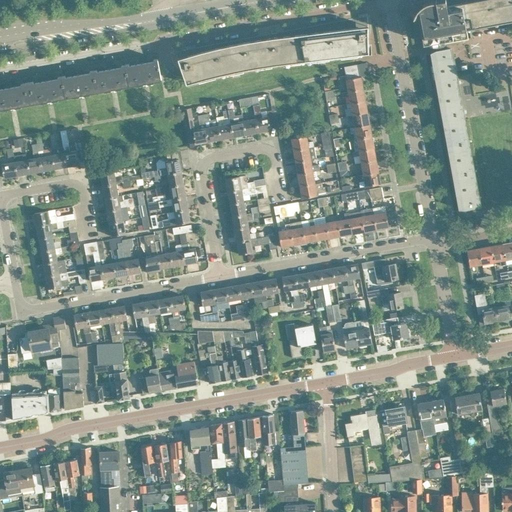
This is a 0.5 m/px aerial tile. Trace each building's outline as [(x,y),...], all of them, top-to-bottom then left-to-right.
[(511,0),(476,0),(447,5),(445,0),(432,0),(431,0),(428,1),(426,2),(425,2),(424,3),(422,4),(420,6),(418,8),(417,9),(416,10),(415,12),(415,13),(414,15),(413,17),(419,16),(425,48),(468,39),(467,29),(511,20),(511,0)] [(329,58),(340,57),(341,60),(358,58),(357,55),(369,53),(368,26),(272,38),(258,40),(244,42),(230,45),(216,48),(202,52),(178,59),(183,72),(184,77),(187,84),(198,81),(199,84),(216,79),(215,76),(226,73),(227,77),(244,73),(243,70),(255,68),(255,71),(272,68),(271,65),(283,64),(284,67),(301,65),(300,61),(312,60),(312,63),(329,61),(329,58)] [(479,207),(454,70),(467,68),(466,64),(465,64),(463,61),(455,65),(453,66),(450,48),(436,51),(431,53),(459,209),(465,209),(479,207)] [(157,61),(140,64),(126,67),(126,65),(125,65),(129,86),(142,83),(142,85),(143,85),(143,83),(148,82),(148,84),(149,84),(148,82),(161,80),(157,59),(157,61)] [(364,89),(361,76),(359,77),(357,64),(344,66),(346,75),(339,76),(341,85),(347,84),(348,92),(364,89)] [(129,86),(125,65),(125,67),(94,73),(94,70),(93,70),(97,91),(110,89),(110,91),(111,91),(111,89),(116,88),(116,90),(117,90),(117,88),(129,86)] [(97,91),(93,70),(93,71),(93,73),(62,78),(62,76),(65,97),(78,95),(78,97),(79,97),(79,95),(84,94),(84,96),(85,96),(85,94),(97,91)] [(65,97),(62,76),(61,76),(62,79),(31,84),(30,82),(30,84),(25,85),(25,83),(27,93),(32,93),(34,103),(46,101),(47,102),(47,100),(52,100),(53,101),(53,99),(65,97)] [(27,93),(25,83),(24,83),(25,85),(0,89),(0,109),(10,107),(10,109),(11,109),(11,107),(16,106),(16,108),(17,108),(16,106),(34,103),(32,93),(27,93)] [(366,101),(364,89),(348,92),(342,93),(343,98),(349,97),(350,103),(366,101)] [(270,123),(274,122),(272,110),(266,111),(267,116),(262,117),(260,105),(259,105),(258,96),(252,97),(254,105),(256,118),(256,119),(258,133),(271,130),(270,123)] [(254,105),(252,97),(240,99),(241,107),(254,105)] [(368,112),(366,101),(350,103),(346,104),(347,109),(345,109),(346,116),(352,115),(368,112)] [(194,130),(192,119),(190,108),(184,109),(186,120),(188,129),(191,147),(196,146),(193,130),(194,130)] [(231,123),(230,118),(228,110),(223,111),(224,117),(217,119),(221,140),(233,137),(231,123)] [(370,124),(368,112),(352,115),(354,127),(355,127),(370,124)] [(221,140),(217,119),(209,120),(208,114),(203,115),(208,142),(221,140)] [(208,142),(203,115),(198,116),(201,129),(194,130),(193,130),(196,146),(204,145),(203,143),(208,142)] [(258,133),(256,119),(243,121),(246,135),(258,133)] [(246,135),(243,121),(231,123),(233,137),(246,135)] [(372,136),(370,124),(355,127),(354,127),(350,128),(351,133),(353,132),(354,140),(356,139),(372,136)] [(70,152),(66,130),(61,131),(62,140),(67,167),(80,164),(79,158),(77,151),(70,152)] [(329,132),(321,133),(323,145),(331,144),(329,132)] [(307,142),(306,136),(306,135),(291,138),(293,151),(314,147),(313,141),(307,142)] [(375,148),(372,136),(356,139),(357,143),(354,143),(355,152),(375,148)] [(67,167),(62,140),(57,140),(59,154),(52,155),(55,169),(67,167)] [(55,169),(52,155),(45,156),(42,143),(37,144),(42,171),(55,169)] [(42,171),(37,144),(32,145),(34,158),(27,160),(30,173),(42,171)] [(316,159),(314,147),(293,151),(295,163),(311,160),(316,159)] [(377,160),(375,148),(355,152),(353,152),(353,157),(360,155),(361,163),(377,160)] [(181,158),(179,159),(178,151),(164,153),(165,159),(159,160),(156,163),(157,170),(153,171),(154,176),(162,175),(167,174),(181,172),(180,167),(183,167),(181,158)] [(17,176),(15,162),(2,164),(1,160),(0,160),(0,174),(3,174),(4,178),(17,176)] [(30,173),(27,160),(15,162),(17,176),(30,173)] [(312,165),(311,160),(295,163),(297,174),(313,172),(320,170),(318,164),(312,165)] [(379,172),(377,160),(361,163),(363,175),(379,172)] [(140,173),(138,166),(129,168),(130,175),(140,173)] [(115,177),(114,171),(100,173),(102,186),(116,183),(122,182),(129,181),(129,176),(122,177),(122,176),(115,177)] [(184,184),(181,172),(167,174),(170,187),(184,184)] [(315,183),(313,172),(297,174),(299,186),(315,183)] [(379,172),(363,175),(358,176),(359,183),(362,182),(363,187),(366,187),(381,184),(379,172)] [(241,184),(240,176),(225,179),(228,191),(266,185),(265,178),(254,180),(254,181),(241,184)] [(340,192),(339,187),(331,189),(330,186),(322,187),(321,182),(315,183),(299,186),(302,198),(317,196),(317,195),(332,193),(340,192)] [(119,196),(116,183),(102,186),(103,186),(105,198),(119,196)] [(186,196),(184,184),(170,187),(164,188),(165,195),(153,197),(154,202),(159,201),(187,196),(186,196)] [(243,196),(263,192),(264,198),(268,197),(266,185),(228,191),(230,204),(244,201),(243,196)] [(369,189),(371,197),(371,201),(384,199),(381,187),(369,189)] [(120,202),(119,196),(105,198),(107,211),(106,211),(121,208),(127,207),(134,206),(133,199),(122,201),(123,202),(120,202)] [(187,197),(187,196),(159,201),(160,207),(173,204),(174,212),(188,209),(186,197),(187,197)] [(246,214),(244,201),(230,204),(232,217),(246,214)] [(308,209),(306,201),(298,202),(299,210),(308,209)] [(270,210),(269,204),(251,208),(252,213),(270,210)] [(288,216),(286,204),(274,206),(275,215),(280,214),(280,218),(288,216)] [(386,212),(385,206),(373,208),(377,232),(377,230),(389,228),(388,225),(386,212)] [(123,221),(121,208),(106,211),(107,211),(109,223),(123,221)] [(377,232),(373,208),(361,210),(362,216),(365,234),(365,232),(376,230),(377,232)] [(190,221),(188,209),(174,212),(175,218),(162,220),(163,227),(191,222),(191,221),(190,221)] [(253,218),(271,215),(270,210),(252,213),(246,214),(232,217),(235,229),(249,227),(247,220),(253,219),(253,218)] [(398,223),(396,210),(386,212),(388,225),(398,223)] [(50,218),(48,211),(34,213),(37,226),(56,222),(62,221),(75,219),(74,214),(50,218)] [(353,236),(350,218),(349,212),(344,213),(345,219),(338,221),(341,238),(347,237),(348,235),(353,234),(353,236)] [(150,229),(147,216),(142,217),(144,230),(150,229)] [(365,234),(362,216),(350,218),(353,236),(353,234),(364,232),(365,234)] [(75,219),(62,221),(63,228),(69,227),(70,233),(77,232),(75,219)] [(317,243),(314,225),(313,219),(309,220),(310,226),(302,227),(306,245),(305,243),(317,241),(317,243)] [(125,234),(123,221),(109,223),(112,236),(111,236),(125,234)] [(306,245),(302,227),(301,221),(290,223),(290,224),(294,247),(294,245),(305,243),(305,245),(306,245)] [(341,238),(338,221),(326,223),(329,240),(330,240),(329,238),(341,236),(341,238)] [(52,230),(58,229),(56,222),(37,226),(39,239),(53,236),(52,230)] [(329,240),(326,223),(314,225),(317,243),(318,243),(317,241),(329,239),(329,241),(329,240)] [(294,247),(290,224),(285,224),(286,230),(278,231),(281,247),(293,245),(294,247)] [(185,233),(192,232),(191,225),(178,227),(180,234),(182,248),(185,264),(198,262),(195,248),(189,249),(188,243),(187,243),(185,233)] [(250,234),(249,227),(235,229),(237,242),(257,238),(256,233),(250,234)] [(80,244),(77,232),(70,233),(72,240),(66,241),(67,246),(68,246),(80,244)] [(160,269),(154,235),(154,234),(144,236),(145,241),(148,246),(149,245),(151,256),(145,257),(147,271),(148,271),(148,273),(155,272),(155,270),(160,269)] [(172,266),(170,253),(163,254),(161,241),(160,241),(159,235),(154,235),(160,269),(172,266)] [(270,249),(277,247),(275,235),(264,237),(257,238),(237,242),(239,254),(253,252),(252,246),(269,243),(270,249)] [(41,251),(55,249),(53,236),(39,239),(41,251)] [(141,272),(140,269),(139,259),(132,260),(130,249),(132,249),(133,243),(132,238),(122,240),(122,243),(128,274),(141,272)] [(116,277),(113,263),(106,264),(105,258),(103,251),(104,251),(102,241),(97,242),(103,279),(116,277)] [(103,279),(97,242),(84,244),(86,255),(93,253),(95,266),(88,267),(91,281),(103,279)] [(511,258),(511,242),(502,244),(505,260),(511,258)] [(128,274),(122,243),(118,243),(119,249),(117,250),(119,262),(113,263),(116,277),(128,274)] [(505,260),(502,244),(490,246),(493,262),(500,261),(501,266),(506,265),(505,260)] [(493,262),(490,246),(479,249),(482,264),(493,262)] [(61,247),(55,249),(41,251),(44,264),(57,261),(56,254),(62,253),(61,247)] [(185,264),(182,248),(177,249),(177,251),(170,253),(172,266),(185,264)] [(482,264),(479,249),(467,251),(470,266),(482,264)] [(84,269),(82,257),(76,258),(78,270),(84,269)] [(398,278),(396,264),(387,265),(386,258),(362,263),(363,269),(374,267),(377,282),(398,278)] [(64,260),(57,261),(44,264),(46,276),(60,274),(65,273),(67,272),(64,260)] [(357,264),(345,266),(347,280),(348,286),(353,285),(352,279),(360,277),(357,264)] [(347,280),(345,266),(332,268),(334,282),(347,280)] [(334,282),(332,268),(319,271),(322,284),(323,290),(328,289),(327,283),(334,282)] [(84,269),(78,270),(67,272),(65,273),(66,278),(79,275),(80,283),(86,282),(84,269)] [(322,284),(319,271),(307,273),(309,286),(322,284)] [(65,273),(60,274),(46,276),(48,289),(62,286),(61,280),(64,280),(64,278),(66,278),(65,273)] [(309,286),(307,273),(295,275),(297,289),(309,286)] [(297,289),(295,275),(282,277),(284,291),(291,290),(292,295),(293,295),(294,301),(292,302),(293,308),(300,306),(298,294),(297,289)] [(276,278),(263,280),(266,294),(279,292),(276,278)] [(266,294),(263,280),(251,283),(253,297),(266,294)] [(253,297),(251,283),(238,285),(241,299),(253,297)] [(37,287),(39,294),(46,293),(44,285),(37,287)] [(241,299),(238,285),(226,287),(228,301),(241,299)] [(229,307),(228,301),(226,287),(213,290),(217,309),(219,316),(224,315),(223,308),(229,307)] [(404,307),(401,292),(389,294),(387,288),(367,291),(368,298),(382,295),(383,304),(389,303),(390,309),(404,307)] [(328,289),(323,290),(326,306),(331,305),(331,303),(328,289)] [(217,309),(213,290),(201,292),(203,306),(211,304),(212,310),(217,309)] [(326,306),(323,290),(318,291),(319,298),(314,299),(316,308),(321,307),(326,306)] [(484,294),(475,296),(478,313),(482,313),(484,323),(497,321),(495,307),(489,308),(489,306),(486,307),(484,294)] [(185,309),(183,295),(170,297),(173,311),(174,317),(176,330),(187,330),(185,322),(181,323),(179,316),(181,316),(179,310),(185,309)] [(173,311),(170,297),(158,300),(160,313),(173,311)] [(280,312),(279,305),(273,306),(272,299),(267,300),(268,308),(269,314),(280,312)] [(160,313),(158,300),(145,302),(151,331),(151,332),(157,332),(155,323),(157,322),(155,314),(160,313)] [(364,300),(357,301),(359,312),(360,312),(362,321),(367,320),(364,300)] [(509,308),(511,307),(511,302),(511,300),(505,302),(505,305),(495,307),(497,321),(511,319),(509,308)] [(151,331),(145,302),(132,304),(135,318),(143,316),(145,331),(151,331)] [(244,318),(242,304),(237,305),(238,313),(231,314),(232,320),(244,318)] [(247,304),(242,304),(244,318),(245,320),(251,319),(249,311),(247,304)] [(341,321),(338,305),(338,304),(332,305),(335,322),(341,321)] [(125,305),(112,308),(114,322),(117,335),(118,343),(123,343),(123,341),(123,337),(124,331),(121,331),(119,321),(127,319),(125,305)] [(335,322),(332,305),(331,305),(326,306),(329,323),(335,322)] [(114,322),(112,308),(99,310),(102,324),(114,322)] [(220,321),(219,316),(217,309),(212,310),(213,314),(204,315),(205,322),(220,321)] [(102,324),(99,310),(87,312),(89,326),(102,324)] [(91,332),(89,326),(87,312),(74,315),(76,328),(83,327),(84,334),(86,334),(87,343),(92,342),(91,332)] [(66,329),(64,316),(54,318),(55,324),(46,326),(46,329),(29,332),(25,333),(25,337),(19,338),(22,353),(32,351),(32,352),(60,347),(59,342),(61,341),(60,330),(66,329)] [(409,337),(406,323),(399,324),(397,317),(372,322),(375,335),(393,331),(394,340),(402,338),(402,339),(407,339),(406,337),(409,337)] [(371,344),(368,327),(367,320),(362,321),(361,321),(362,328),(356,330),(359,346),(371,344)] [(356,330),(355,322),(347,323),(345,325),(346,327),(342,328),(346,348),(359,346),(356,330)] [(303,356),(302,349),(301,346),(316,343),(313,325),(295,328),(297,338),(289,339),(292,358),(303,356)] [(332,330),(330,330),(327,331),(326,326),(319,328),(324,352),(335,350),(332,330)] [(213,341),(211,330),(198,330),(199,344),(213,341)] [(224,341),(222,331),(211,330),(213,341),(214,344),(224,342),(224,341)] [(140,331),(134,331),(124,331),(123,337),(123,341),(129,341),(129,337),(134,337),(140,337),(140,331)] [(235,339),(233,331),(222,331),(224,341),(235,339)] [(268,373),(263,345),(258,345),(256,331),(249,332),(250,336),(251,342),(252,345),(257,375),(268,373)] [(124,364),(123,344),(123,343),(118,343),(113,343),(97,344),(98,365),(114,364),(124,364)] [(246,359),(245,349),(242,349),(242,345),(236,346),(241,377),(253,375),(250,358),(246,359)] [(221,381),(216,357),(214,346),(205,348),(206,353),(205,353),(206,356),(210,356),(211,366),(206,367),(209,383),(221,381)] [(241,377),(236,346),(230,347),(233,361),(228,362),(231,379),(241,377)] [(9,371),(18,370),(17,353),(8,354),(9,371)] [(231,379),(228,362),(223,362),(222,356),(216,357),(221,381),(231,379)] [(80,382),(80,368),(79,357),(62,358),(62,367),(63,380),(65,409),(84,406),(83,392),(75,393),(75,382),(80,382)] [(198,384),(194,362),(174,366),(174,370),(158,373),(161,390),(198,384)] [(129,396),(125,371),(124,364),(114,364),(115,373),(113,373),(110,374),(112,382),(116,381),(119,399),(129,397),(129,396)] [(161,390),(158,373),(157,369),(151,370),(150,371),(151,376),(146,377),(146,378),(140,379),(143,394),(149,393),(161,390)] [(26,384),(25,375),(14,375),(14,385),(26,384)] [(33,383),(43,383),(43,375),(33,375),(33,383)] [(11,395),(10,383),(0,383),(0,412),(1,421),(12,419),(11,395)] [(102,386),(95,387),(96,404),(104,402),(102,386)] [(486,397),(489,418),(492,432),(494,432),(501,428),(496,418),(494,411),(507,408),(504,388),(503,389),(499,387),(496,390),(491,391),(492,396),(486,397)] [(47,389),(48,393),(49,412),(61,410),(59,388),(47,389)] [(49,412),(48,393),(47,393),(39,394),(13,396),(11,396),(12,419),(43,413),(48,412),(49,412)] [(455,397),(458,414),(470,412),(471,415),(477,414),(477,412),(482,411),(479,393),(455,397)] [(443,399),(430,402),(434,424),(447,422),(443,399)] [(430,402),(417,404),(419,416),(422,429),(423,435),(436,433),(434,424),(430,402)] [(407,422),(404,406),(380,411),(384,434),(390,433),(389,426),(407,422)] [(382,444),(377,416),(375,409),(365,411),(366,416),(363,417),(362,414),(350,416),(351,420),(351,423),(345,424),(347,436),(354,435),(354,431),(368,428),(371,446),(382,444)] [(305,433),(303,416),(303,410),(291,411),(293,434),(294,446),(281,447),(283,479),(284,485),(284,490),(298,489),(297,483),(308,483),(305,445),(304,433),(305,433)] [(275,431),(274,416),(273,414),(263,416),(265,445),(280,443),(279,431),(275,431)] [(261,436),(259,417),(248,419),(250,450),(257,449),(256,436),(261,436)] [(492,432),(489,418),(482,419),(485,433),(492,432)] [(250,450),(248,419),(238,420),(240,447),(244,446),(245,457),(251,457),(250,450)] [(234,421),(222,423),(225,455),(225,458),(236,457),(234,421)] [(222,423),(211,425),(212,443),(216,442),(218,459),(225,458),(225,455),(222,423)] [(208,426),(190,429),(191,446),(207,445),(207,449),(206,449),(206,451),(200,452),(202,474),(212,474),(208,426)] [(423,435),(422,429),(415,430),(420,458),(427,457),(423,435)] [(423,478),(420,458),(415,430),(407,432),(412,463),(389,466),(390,473),(392,481),(412,479),(423,478)] [(169,443),(171,471),(177,471),(176,457),(182,457),(181,441),(169,443)] [(154,446),(159,476),(166,475),(163,460),(169,460),(166,444),(165,444),(163,443),(161,443),(160,445),(154,446)] [(141,448),(145,475),(145,477),(151,476),(149,463),(155,462),(152,446),(141,448)] [(82,448),(81,448),(81,456),(82,474),(82,478),(89,478),(89,474),(92,474),(90,447),(82,448)] [(100,487),(101,511),(119,511),(118,487),(114,487),(114,479),(112,479),(112,469),(119,469),(118,451),(100,452),(101,469),(102,487),(100,487)] [(450,454),(440,456),(443,474),(461,471),(459,457),(451,458),(450,454)] [(79,475),(76,459),(65,461),(70,490),(69,490),(71,499),(77,499),(76,489),(73,476),(79,475)] [(64,461),(54,463),(56,479),(60,479),(64,501),(71,499),(69,490),(64,461)] [(56,490),(52,464),(41,466),(45,492),(56,490)] [(40,473),(38,474),(33,475),(32,467),(22,469),(22,470),(18,471),(22,492),(36,490),(36,494),(43,493),(40,473)] [(22,492),(18,471),(14,472),(14,471),(4,472),(5,481),(0,481),(0,499),(9,498),(8,494),(22,492)] [(392,481),(390,473),(367,476),(368,480),(368,483),(392,481)] [(487,511),(487,493),(487,487),(493,486),(492,473),(480,473),(481,493),(472,494),(472,492),(461,492),(462,506),(461,506),(461,508),(462,508),(462,511),(472,511),(487,511)] [(451,511),(451,495),(458,495),(457,476),(446,476),(447,494),(430,495),(430,504),(436,503),(435,511),(451,511)] [(284,491),(284,490),(284,485),(283,479),(268,480),(269,492),(279,491),(284,491)] [(421,479),(412,479),(412,492),(421,492),(421,479)] [(238,485),(228,485),(229,495),(239,495),(238,485)] [(298,504),(298,494),(298,489),(284,490),(284,491),(279,491),(279,506),(285,506),(285,511),(316,511),(316,503),(298,504)] [(93,502),(93,492),(83,493),(84,502),(93,502)] [(266,511),(265,492),(258,493),(259,508),(252,509),(251,494),(246,494),(247,509),(247,511),(266,511)] [(511,492),(502,493),(503,511),(511,510),(511,492)] [(141,509),(169,508),(169,494),(163,494),(163,499),(140,499),(141,509)] [(399,496),(399,498),(391,498),(391,511),(415,511),(415,495),(399,496)] [(247,511),(247,509),(235,510),(234,496),(226,497),(227,511),(247,511)] [(227,511),(226,497),(217,497),(217,502),(220,502),(220,510),(208,511),(207,511),(227,511)] [(379,511),(379,497),(364,497),(364,511),(379,511)] [(197,501),(188,501),(188,503),(188,511),(195,511),(195,506),(198,506),(197,501)] [(188,511),(188,503),(177,504),(177,511),(188,511)]
